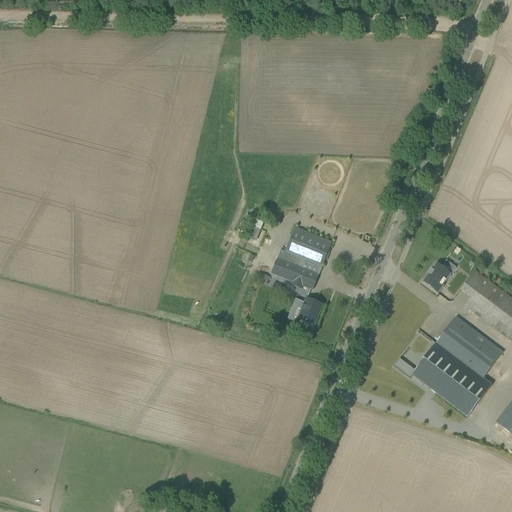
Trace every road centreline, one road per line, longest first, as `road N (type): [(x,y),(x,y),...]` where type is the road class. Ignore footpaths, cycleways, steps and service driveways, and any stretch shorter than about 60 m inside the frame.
road 1 (tertiary): [(286,511),(486,0)]
road 2 (track): [(91,15),(451,25),(472,33)]
